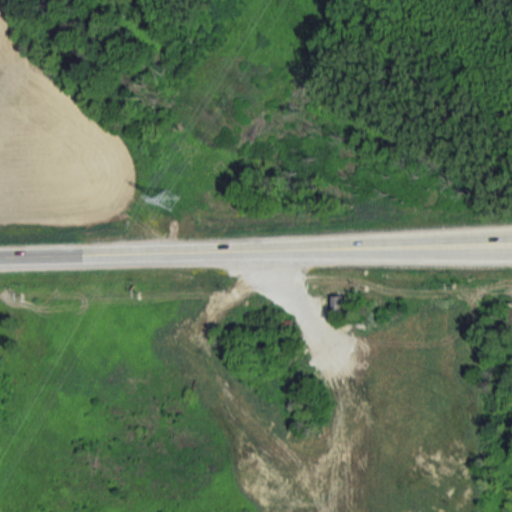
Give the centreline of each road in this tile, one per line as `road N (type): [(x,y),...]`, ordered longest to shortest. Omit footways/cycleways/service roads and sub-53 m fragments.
road 1 (secondary): [(0,256),(301,248)]
road 2 (secondary): [(301,248),(511,245)]
